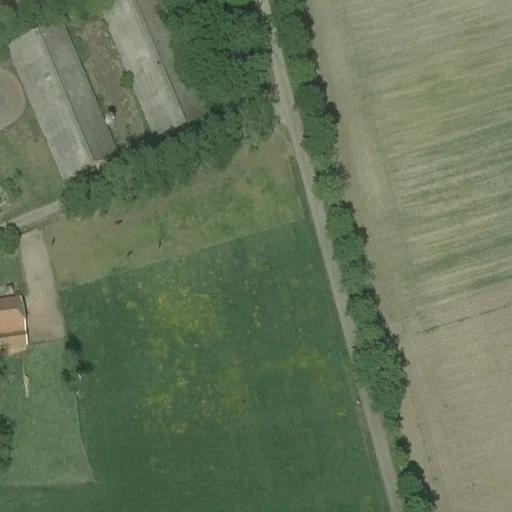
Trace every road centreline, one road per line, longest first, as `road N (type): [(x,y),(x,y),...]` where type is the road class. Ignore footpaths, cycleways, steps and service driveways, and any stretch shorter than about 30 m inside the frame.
road 1 (unclassified): [(401,511),(292,98)]
road 2 (unclassified): [(0,231),(292,98)]
